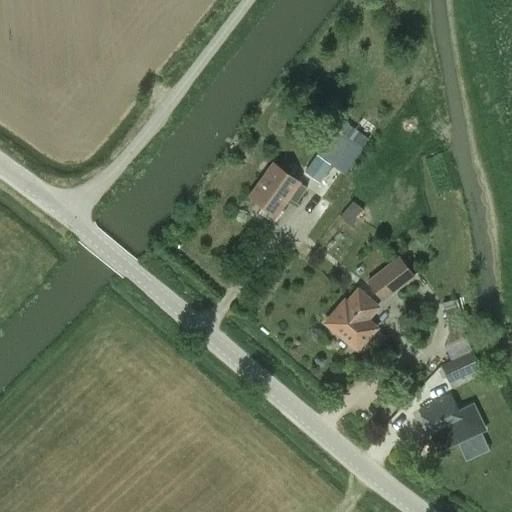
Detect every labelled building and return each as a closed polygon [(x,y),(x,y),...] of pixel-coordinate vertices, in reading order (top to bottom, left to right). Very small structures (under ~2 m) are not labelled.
[(339,116),(302,169),(318,181),(356,128),(339,116)] [(300,183),(301,182),(275,164),(256,191),(250,199),(276,217),(282,210),(289,199),(296,203),(306,188),(300,183)] [(415,278),(399,256),(366,281),(382,302),(415,278)] [(357,349),(375,328),(365,320),(376,307),(357,291),(346,304),(344,302),(326,323),(357,349)] [(473,350),(442,365),(449,384),(481,368),(473,350)] [(457,410),(450,394),(419,409),(439,450),(484,429),(472,403),(457,410)]
